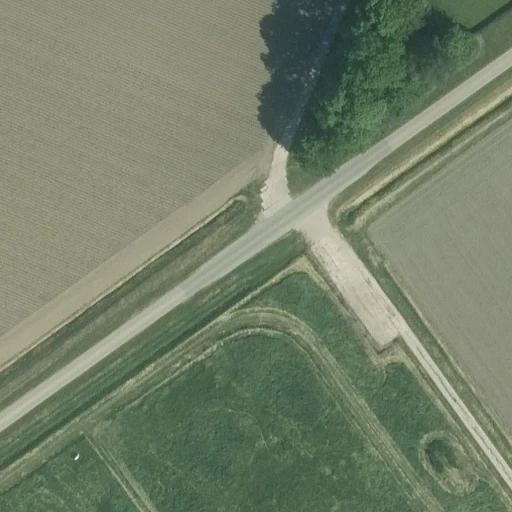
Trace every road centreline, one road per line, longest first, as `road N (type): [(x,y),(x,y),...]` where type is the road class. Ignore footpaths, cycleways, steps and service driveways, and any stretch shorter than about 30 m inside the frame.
road 1 (unclassified): [(0,420),(511,62)]
road 2 (unknown): [(315,198),(511,478)]
